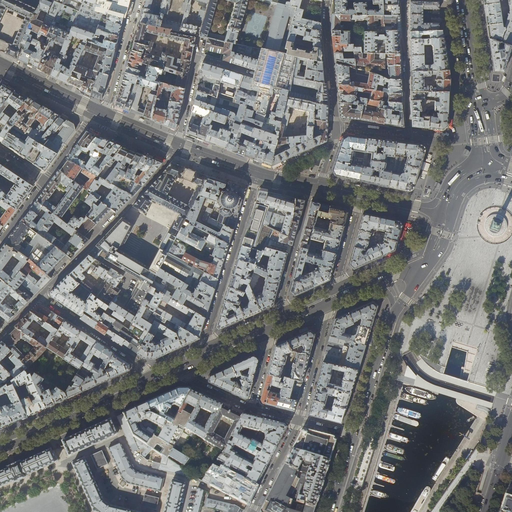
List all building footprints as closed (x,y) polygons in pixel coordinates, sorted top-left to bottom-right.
[(0,0),(0,50),(5,53),(5,54),(16,60),(16,59),(19,61),(27,42),(22,40),(26,33),(37,10),(16,0),(0,0)] [(19,61),(22,62),(28,65),(33,67),(37,69),(47,47),(51,39),(47,37),(45,42),(45,43),(44,45),(42,44),(44,40),(43,39),(40,38),(42,35),(46,37),(62,4),(52,0),(51,0),(51,3),(47,1),(47,0),(41,0),(37,10),(26,33),(22,40),(27,42),(19,61)] [(83,3),(95,8),(97,0),(65,0),(64,5),(79,12),(83,3)] [(103,12),(123,18),(128,0),(97,0),(95,8),(103,12)] [(144,6),(139,22),(160,27),(162,20),(164,14),(167,0),(162,0),(162,2),(161,2),(160,8),(161,8),(159,13),(156,13),(155,15),(151,15),(152,12),(149,10),(151,0),(146,0),(146,1),(144,6)] [(184,0),(184,3),(187,3),(187,0),(167,0),(164,14),(167,14),(170,4),(169,4),(170,0),(184,0)] [(200,31),(201,28),(187,25),(190,14),(188,14),(191,5),(190,4),(190,0),(187,0),(187,3),(185,12),(182,24),(180,32),(196,35),(198,36),(199,36),(200,31)] [(199,36),(202,37),(208,38),(237,44),(262,49),(283,54),(284,51),(284,49),(286,42),(287,38),(282,37),(284,30),(289,31),(291,24),(295,8),(285,5),(271,1),(266,0),(208,0),(207,4),(202,21),(201,28),(200,31),(199,36)] [(289,0),(289,3),(287,2),(286,3),(285,5),(295,8),(291,24),(320,32),(321,21),(317,21),(317,22),(301,18),(303,10),(298,9),(300,0),(315,0),(321,1),(321,0),(289,0)] [(350,4),(350,0),(341,0),(333,0),(333,7),(333,14),(383,16),(383,6),(383,0),(382,0),(361,0),(353,0),(353,9),(347,9),(347,4),(350,4)] [(511,0),(507,0),(509,11),(505,25),(502,24),(500,14),(502,14),(500,4),(499,4),(484,6),(485,15),(488,32),(489,39),(495,41),(496,38),(500,40),(499,42),(502,43),(511,46),(511,45),(511,0)] [(197,19),(202,21),(207,4),(198,1),(198,4),(202,5),(201,10),(200,9),(197,19)] [(423,2),(410,2),(410,16),(410,32),(443,30),(442,23),(442,19),(439,18),(432,18),(432,23),(423,23),(423,9),(433,9),(433,14),(439,14),(439,2),(436,2),(423,2)] [(61,56),(66,59),(67,58),(67,57),(67,56),(65,55),(70,43),(74,44),(76,42),(81,44),(81,45),(85,46),(87,42),(91,43),(94,36),(97,29),(99,24),(100,21),(101,18),(102,16),(103,14),(103,12),(95,8),(83,3),(79,12),(68,35),(63,46),(59,57),(58,58),(60,59),(61,56)] [(68,35),(79,12),(64,5),(62,4),(46,37),(47,37),(51,39),(47,47),(49,48),(51,49),(54,43),(63,46),(68,35)] [(399,5),(398,6),(383,6),(383,16),(400,16),(400,14),(400,12),(399,8),(399,5)] [(101,18),(122,25),(122,21),(123,18),(103,12),(103,14),(107,15),(106,17),(102,16),(101,18)] [(332,22),(331,31),(343,32),(343,21),(355,22),(356,20),(367,21),(368,32),(377,32),(383,32),(383,31),(383,16),(333,14),(332,14),(332,22)] [(400,27),(400,16),(383,16),(383,31),(385,31),(398,31),(400,31),(400,27)] [(120,30),(122,25),(101,18),(100,21),(106,24),(105,28),(104,28),(103,27),(101,26),(101,25),(99,24),(97,29),(118,37),(120,30)] [(171,32),(195,38),(196,36),(196,35),(180,32),(182,24),(162,20),(160,27),(171,30),(171,32)] [(171,30),(160,27),(139,22),(136,33),(133,42),(147,46),(145,54),(142,63),(161,70),(163,70),(175,74),(177,67),(179,68),(181,59),(190,61),(193,50),(193,48),(195,38),(171,32),(171,30)] [(287,38),(286,42),(293,43),(306,46),(312,47),(322,49),(321,40),(320,32),(291,24),(289,31),(287,38)] [(94,36),(117,44),(118,40),(118,37),(97,29),(94,36)] [(444,36),(443,30),(410,32),(410,35),(410,40),(418,40),(420,39),(423,39),(423,38),(422,36),(421,37),(422,35),(427,35),(427,39),(444,38),(444,37),(444,36)] [(332,39),(333,44),(350,44),(350,32),(343,32),(331,31),(332,36),(332,39)] [(399,41),(398,31),(385,31),(385,35),(377,35),(377,32),(368,32),(364,32),(364,43),(358,43),(358,44),(353,44),(353,47),(361,48),(361,53),(362,53),(394,54),(394,52),(399,52),(399,41)] [(116,47),(117,44),(94,36),(91,43),(104,48),(107,49),(115,51),(116,47)] [(206,47),(205,50),(233,57),(237,44),(208,38),(206,47)] [(411,71),(449,70),(448,62),(445,47),(444,38),(427,39),(423,39),(420,39),(420,42),(418,42),(418,40),(410,40),(411,40),(411,54),(411,71)] [(499,42),(495,41),(489,39),(491,55),(494,69),(494,71),(499,72),(504,72),(505,68),(511,46),(502,43),(501,47),(503,48),(499,49),(498,46),(499,42)] [(104,50),(104,48),(91,43),(87,42),(85,46),(77,63),(79,64),(83,56),(87,58),(90,53),(99,56),(93,71),(76,65),(71,75),(67,84),(69,84),(73,85),(76,87),(77,87),(79,90),(80,90),(80,89),(83,82),(80,80),(81,76),(88,79),(89,77),(92,78),(92,77),(96,79),(106,52),(105,51),(105,50),(104,50)] [(132,47),(131,50),(145,54),(147,46),(133,42),(132,47)] [(287,50),(286,52),(284,51),(283,54),(294,56),(323,62),(322,57),(322,55),(322,49),(312,47),(312,49),(311,52),(292,48),(293,43),(286,42),(284,49),(287,50)] [(262,49),(237,44),(233,57),(232,63),(245,68),(249,69),(256,71),(262,50),(262,49)] [(335,60),(344,63),(355,65),(354,55),(352,56),(353,58),(353,59),(343,59),(342,51),(353,51),(354,53),(361,53),(361,48),(353,47),(353,44),(350,44),(333,44),(334,53),(335,53),(336,60),(335,60)] [(63,66),(57,79),(61,81),(67,84),(71,75),(76,65),(77,63),(85,46),(81,45),(80,45),(78,49),(77,49),(73,56),(73,57),(74,57),(70,65),(71,66),(69,69),(67,68),(67,67),(63,66)] [(39,70),(42,71),(49,54),(50,51),(48,50),(49,48),(47,47),(37,69),(39,70)] [(95,83),(105,87),(106,83),(109,72),(111,65),(115,51),(107,49),(106,52),(96,79),(95,82),(95,83)] [(128,61),(126,66),(140,71),(142,63),(145,54),(131,50),(129,57),(128,59),(128,61)] [(270,115),(282,119),(287,97),(288,92),(290,83),(291,77),(292,68),(292,67),(294,56),(283,54),(262,50),(256,71),(255,74),(254,79),(251,88),(259,90),(257,97),(254,109),(257,110),(257,113),(265,115),(270,115)] [(400,52),(399,52),(394,52),(394,54),(362,53),(361,53),(354,53),(354,55),(355,65),(385,68),(385,58),(387,58),(388,73),(389,79),(392,81),(396,81),(401,79),(401,73),(401,71),(400,65),(400,52)] [(44,73),(47,74),(55,56),(54,56),(49,54),(42,71),(44,73)] [(55,56),(47,74),(49,75),(51,76),(58,58),(59,57),(55,56)] [(53,77),(57,79),(63,66),(66,59),(61,56),(60,59),(58,58),(51,76),(53,77)] [(291,77),(317,82),(324,84),(324,72),(323,62),(294,56),(292,67),(294,67),(294,65),(295,65),(295,68),(292,68),(291,77)] [(132,100),(129,112),(139,116),(151,120),(156,99),(157,91),(155,90),(157,84),(159,85),(159,83),(171,85),(185,89),(187,77),(190,61),(181,59),(179,68),(177,67),(175,74),(163,70),(161,70),(142,63),(140,71),(126,66),(125,69),(125,72),(138,77),(136,84),(138,85),(135,93),(132,100)] [(336,62),(336,64),(355,69),(355,67),(355,66),(355,65),(344,63),(335,60),(336,62)] [(199,79),(219,86),(225,70),(214,66),(202,63),(202,65),(201,69),(199,79)] [(336,69),(337,74),(349,73),(356,74),(356,69),(355,69),(336,64),(336,69)] [(337,79),(338,85),(383,92),(383,86),(383,84),(384,78),(381,77),(375,74),(356,69),(356,74),(369,77),(367,84),(363,83),(362,83),(355,82),(350,82),(349,73),(337,74),(337,78),(337,79)] [(219,86),(216,98),(233,102),(237,90),(238,87),(242,75),(232,72),(225,70),(219,86)] [(412,92),(450,92),(450,82),(450,79),(449,70),(411,71),(412,80),(412,88),(412,92)] [(131,92),(135,93),(138,85),(136,84),(138,77),(125,72),(123,78),(121,85),(126,87),(126,85),(130,87),(131,87),(132,83),(134,84),(131,92)] [(242,88),(241,89),(243,90),(242,92),(237,90),(233,102),(240,105),(246,107),(246,109),(242,119),(255,124),(261,127),(265,115),(257,113),(257,110),(254,109),(257,97),(259,90),(251,88),(254,79),(248,77),(242,75),(238,87),(242,88)] [(80,89),(80,90),(83,92),(86,93),(91,80),(92,78),(89,77),(88,79),(81,76),(80,80),(83,82),(80,89)] [(326,87),(325,84),(324,84),(317,82),(291,77),(290,83),(315,88),(315,89),(318,89),(317,93),(316,99),(310,98),(310,96),(288,92),(287,97),(314,103),(328,106),(327,100),(327,99),(327,95),(326,87)] [(401,82),(401,79),(396,81),(392,81),(389,79),(385,78),(384,78),(383,84),(385,84),(385,82),(388,82),(388,86),(401,88),(401,82)] [(198,85),(197,91),(216,98),(219,86),(199,79),(198,85)] [(86,93),(88,94),(90,95),(95,83),(95,82),(91,80),(86,93)] [(95,97),(102,100),(103,94),(105,87),(95,83),(90,95),(95,97)] [(159,83),(159,85),(157,91),(156,99),(164,101),(169,102),(169,101),(181,104),(183,97),(183,96),(185,89),(171,85),(159,83)] [(0,107),(1,107),(6,102),(15,91),(8,86),(3,84),(0,87),(0,107)] [(132,100),(135,93),(131,92),(131,94),(129,93),(129,91),(130,87),(126,85),(126,87),(121,85),(119,91),(117,97),(122,98),(122,97),(130,99),(132,100)] [(339,90),(339,95),(356,97),(357,91),(370,93),(369,99),(379,101),(381,102),(382,98),(383,92),(338,85),(339,90)] [(402,90),(401,88),(388,86),(388,89),(385,89),(385,86),(383,86),(383,92),(384,92),(402,94),(402,90)] [(0,141),(2,143),(4,140),(9,133),(12,128),(17,122),(21,118),(17,113),(16,113),(11,119),(2,112),(9,104),(18,111),(19,110),(18,109),(21,105),(22,106),(28,98),(21,94),(15,91),(6,102),(1,107),(0,107),(0,141)] [(233,102),(216,98),(197,91),(195,98),(193,105),(209,111),(226,118),(235,121),(241,123),(242,119),(246,109),(246,107),(240,105),(233,102)] [(402,98),(402,94),(384,92),(384,96),(386,96),(387,94),(389,94),(388,99),(382,98),(381,102),(384,102),(388,102),(402,103),(402,98)] [(449,101),(450,92),(412,92),(412,95),(412,100),(419,100),(424,101),(424,93),(426,93),(426,97),(434,97),(434,99),(438,99),(438,102),(435,102),(434,113),(438,113),(448,115),(449,101)] [(339,99),(340,102),(362,105),(366,106),(367,99),(360,98),(359,101),(355,101),(356,97),(339,95),(339,99)] [(119,107),(124,109),(126,102),(129,103),(130,99),(122,97),(122,98),(117,97),(116,101),(115,105),(115,106),(119,107)] [(282,119),(279,131),(278,136),(275,145),(271,166),(272,166),(276,164),(280,162),(301,152),(318,145),(320,135),(312,139),(313,119),(314,103),(287,97),(282,119)] [(29,98),(28,98),(22,106),(21,105),(18,109),(19,110),(18,111),(17,113),(21,118),(34,102),(35,102),(32,100),(29,98)] [(126,110),(129,112),(132,100),(130,99),(129,103),(126,102),(124,109),(126,110)] [(156,122),(163,125),(166,110),(165,110),(164,103),(164,101),(156,99),(151,120),(156,122)] [(366,121),(377,123),(378,108),(379,101),(369,99),(367,99),(366,106),(362,105),(360,120),(366,121)] [(421,130),(422,130),(422,118),(422,116),(419,100),(412,100),(411,101),(411,106),(411,117),(412,117),(412,118),(412,126),(420,127),(422,128),(421,130)] [(166,110),(163,125),(170,128),(175,130),(176,130),(179,118),(181,104),(169,101),(169,102),(164,101),(164,103),(169,104),(168,108),(166,110)] [(402,106),(402,103),(388,102),(388,107),(387,106),(383,106),(384,102),(381,102),(379,101),(378,108),(387,109),(402,111),(402,106)] [(38,104),(34,102),(21,118),(17,122),(12,128),(9,133),(19,140),(23,134),(24,135),(30,128),(29,127),(35,118),(34,118),(36,116),(43,107),(38,104)] [(362,105),(340,102),(341,117),(342,118),(360,120),(362,105)] [(313,119),(327,122),(327,112),(328,106),(314,103),(313,119)] [(204,141),(208,127),(205,125),(209,111),(193,105),(192,112),(189,123),(186,134),(194,138),(204,141)] [(33,140),(55,113),(48,109),(43,106),(43,107),(36,116),(34,118),(35,118),(29,127),(30,128),(24,135),(33,140)] [(378,123),(384,124),(387,109),(378,108),(377,123),(378,123)] [(404,127),(403,120),(402,111),(387,109),(384,124),(390,125),(404,127)] [(216,146),(226,118),(209,111),(205,125),(208,127),(204,141),(210,143),(216,146)] [(57,115),(55,113),(33,140),(38,143),(60,116),(57,115)] [(448,116),(448,115),(438,113),(437,117),(422,116),(422,118),(422,130),(428,130),(428,128),(442,130),(443,130),(448,127),(448,126),(448,119),(448,116)] [(273,134),(278,136),(279,131),(282,119),(270,115),(267,124),(275,127),(274,130),(274,131),(273,134)] [(63,118),(60,116),(38,143),(43,146),(49,139),(53,136),(56,132),(67,120),(63,118)] [(220,147),(226,149),(235,121),(226,118),(216,146),(220,147)] [(241,123),(232,151),(237,153),(244,156),(249,141),(240,138),(241,133),(251,137),(255,124),(242,119),(241,123)] [(320,135),(318,145),(323,143),(326,141),(326,131),(327,122),(313,119),(312,139),(320,135)] [(55,137),(64,144),(71,135),(75,130),(74,128),(74,124),(70,122),(67,120),(56,132),(58,134),(55,137)] [(228,150),(232,151),(241,123),(235,121),(226,149),(228,150)] [(251,159),(254,160),(258,151),(260,152),(262,148),(259,148),(260,145),(256,144),(257,139),(261,140),(261,141),(262,141),(275,145),(278,136),(273,134),(260,130),(261,127),(255,124),(251,137),(255,138),(254,142),(253,142),(252,143),(249,141),(244,156),(247,157),(251,159)] [(79,141),(77,144),(81,147),(82,146),(83,143),(86,140),(91,133),(89,132),(87,131),(85,133),(79,141)] [(49,165),(57,154),(43,146),(38,143),(33,140),(24,135),(23,134),(19,140),(9,133),(4,140),(2,143),(11,149),(22,157),(37,166),(44,171),(49,165)] [(93,134),(91,133),(86,140),(83,143),(82,146),(88,148),(90,145),(97,136),(94,134),(93,134)] [(355,136),(348,135),(342,139),(339,148),(346,150),(346,149),(356,151),(355,156),(355,158),(363,159),(366,138),(355,136)] [(60,150),(64,144),(55,137),(53,136),(49,139),(43,146),(57,154),(60,150)] [(97,147),(104,138),(100,137),(97,136),(90,145),(88,148),(82,146),(81,147),(70,161),(89,172),(94,165),(96,163),(98,160),(102,155),(93,151),(97,147)] [(107,140),(104,138),(97,147),(103,150),(110,141),(107,140)] [(373,139),(366,138),(363,159),(367,160),(368,153),(371,153),(371,161),(378,162),(381,140),(373,139)] [(388,140),(381,140),(378,162),(386,163),(387,163),(388,162),(386,161),(387,156),(391,157),(390,164),(393,165),(396,141),(393,141),(388,140)] [(114,143),(110,141),(103,150),(97,147),(93,151),(102,155),(103,155),(103,153),(107,155),(99,168),(94,165),(89,172),(97,176),(98,176),(102,170),(108,162),(108,163),(122,146),(119,145),(114,143)] [(266,164),(271,166),(275,145),(262,141),(260,145),(259,148),(262,148),(260,152),(258,151),(254,160),(257,161),(266,164)] [(408,191),(410,191),(411,191),(413,190),(414,188),(414,187),(414,186),(415,185),(416,179),(420,166),(422,161),(422,159),(424,153),(425,152),(425,151),(425,149),(425,147),(424,146),(423,145),(421,144),(420,144),(419,145),(419,144),(410,143),(408,143),(396,141),(393,165),(388,187),(400,190),(406,191),(406,190),(407,191),(408,191)] [(66,159),(68,160),(70,161),(81,147),(77,144),(71,153),(66,159)] [(128,149),(122,146),(108,163),(108,162),(102,170),(98,176),(111,184),(119,174),(124,177),(128,168),(130,163),(136,152),(128,149)] [(337,153),(335,161),(348,163),(350,164),(351,160),(352,160),(351,159),(352,156),(355,156),(356,151),(346,149),(346,150),(339,148),(337,153)] [(139,153),(136,152),(130,163),(133,165),(131,169),(128,168),(124,177),(129,179),(135,166),(142,155),(139,153)] [(144,155),(142,155),(135,166),(129,179),(134,181),(136,176),(135,175),(135,174),(137,169),(139,168),(141,169),(148,157),(144,155)] [(151,158),(148,157),(141,169),(143,170),(139,176),(137,175),(136,176),(134,181),(137,183),(146,171),(154,160),(151,158)] [(346,178),(359,181),(363,159),(355,158),(354,162),(353,165),(352,164),(351,164),(351,166),(347,166),(348,163),(335,161),(332,170),(335,176),(346,178)] [(367,160),(363,159),(359,181),(366,182),(374,184),(377,169),(377,167),(378,162),(371,161),(367,160)] [(89,172),(70,161),(68,160),(64,165),(60,170),(83,188),(87,191),(89,189),(97,176),(89,172)] [(157,161),(154,160),(146,171),(137,183),(143,186),(145,183),(147,180),(158,167),(159,167),(162,163),(157,161)] [(380,185),(388,187),(393,165),(390,164),(388,171),(385,170),(386,163),(378,162),(377,167),(379,167),(379,166),(380,166),(380,170),(377,169),(374,184),(380,185)] [(203,274),(200,281),(215,289),(216,285),(218,279),(181,260),(168,253),(184,221),(207,176),(189,169),(171,163),(167,168),(163,173),(164,173),(150,188),(133,206),(145,213),(152,199),(180,214),(161,250),(161,249),(151,268),(120,250),(134,224),(122,217),(105,236),(98,243),(90,253),(88,255),(101,263),(104,258),(141,280),(125,310),(112,301),(108,307),(104,312),(115,320),(128,329),(132,323),(141,305),(151,287),(160,268),(184,283),(188,277),(191,276),(195,278),(196,279),(198,279),(201,273),(203,274)] [(33,186),(3,166),(0,169),(0,173),(11,181),(15,183),(7,194),(3,191),(3,190),(0,187),(0,198),(10,206),(15,209),(19,205),(28,193),(33,186)] [(59,169),(52,179),(43,190),(38,198),(36,200),(52,213),(76,231),(84,237),(96,225),(98,222),(111,209),(90,193),(87,191),(81,199),(91,206),(91,209),(84,218),(82,217),(80,218),(79,219),(67,210),(68,208),(70,210),(73,210),(79,201),(79,199),(76,197),(83,188),(60,170),(59,169)] [(137,192),(143,186),(137,183),(134,181),(129,179),(124,177),(119,174),(111,184),(133,196),(137,192)] [(111,209),(116,213),(123,206),(133,196),(111,184),(98,176),(97,176),(89,189),(91,191),(90,193),(111,209)] [(233,230),(227,226),(223,225),(217,221),(210,218),(213,209),(208,208),(207,208),(202,220),(221,229),(219,233),(196,220),(205,197),(208,198),(207,201),(207,202),(211,203),(212,203),(213,200),(216,201),(220,191),(221,191),(223,188),(225,187),(226,182),(216,179),(207,176),(184,221),(229,244),(231,237),(233,230)] [(229,218),(236,221),(239,211),(244,195),(246,189),(245,188),(243,188),(241,187),(240,186),(235,185),(226,182),(225,187),(223,188),(221,191),(220,191),(216,201),(214,207),(219,210),(220,213),(217,221),(223,225),(227,226),(229,218)] [(256,199),(255,202),(265,204),(268,192),(263,191),(259,190),(256,199)] [(280,195),(268,192),(265,204),(269,205),(263,224),(274,230),(281,233),(287,236),(291,221),(293,213),(295,199),(280,195)] [(0,224),(3,226),(8,220),(15,209),(10,206),(0,198),(0,224)] [(299,199),(295,199),(293,213),(291,221),(298,223),(300,215),(302,210),(304,201),(299,199)] [(30,209),(31,210),(46,221),(52,213),(36,200),(33,205),(30,209)] [(265,247),(274,230),(263,224),(269,205),(265,204),(255,202),(253,208),(251,216),(244,237),(241,245),(251,248),(257,250),(263,252),(265,247)] [(309,211),(308,216),(316,218),(318,211),(320,204),(315,203),(311,202),(310,207),(309,211)] [(327,205),(320,204),(318,211),(328,213),(330,206),(327,205)] [(339,208),(330,206),(328,213),(318,211),(316,218),(316,219),(318,220),(319,216),(327,218),(327,219),(330,220),(329,223),(344,227),(345,223),(345,221),(348,212),(346,209),(339,208)] [(149,217),(166,226),(171,217),(153,208),(149,217)] [(27,214),(24,218),(22,219),(21,221),(31,229),(34,226),(39,230),(37,233),(61,251),(76,231),(52,213),(46,221),(31,210),(27,214)] [(368,214),(366,214),(362,216),(361,222),(359,230),(376,235),(380,216),(368,214)] [(507,222),(506,220),(505,219),(503,217),(502,216),(500,215),(497,215),(495,214),(493,215),(491,216),(489,217),(487,219),(486,220),(485,222),(485,224),(485,226),(485,228),(486,230),(487,232),(488,234),(490,235),(492,236),(494,237),(496,237),(499,237),(500,236),(502,235),(504,234),(505,232),(506,230),(507,228),(507,226),(507,224),(507,222)] [(299,247),(302,248),(308,249),(309,246),(312,233),(316,219),(316,218),(308,216),(303,233),(299,247)] [(398,220),(396,220),(381,217),(380,216),(376,235),(397,243),(397,241),(398,238),(399,234),(401,230),(401,229),(401,228),(402,227),(402,225),(402,224),(401,222),(400,221),(398,220)] [(312,233),(340,241),(341,238),(343,231),(344,227),(329,223),(318,220),(316,219),(312,233)] [(10,238),(6,244),(13,249),(14,248),(20,253),(20,252),(22,254),(25,249),(19,245),(28,232),(34,237),(37,233),(31,229),(21,221),(13,232),(9,237),(10,238)] [(211,255),(215,257),(223,261),(226,252),(229,244),(184,221),(168,253),(181,260),(185,252),(187,248),(195,252),(197,248),(201,250),(206,241),(209,242),(205,248),(206,250),(211,253),(211,255)] [(295,233),(298,223),(291,221),(287,236),(281,233),(274,230),(265,247),(287,253),(287,255),(288,255),(289,255),(290,254),(291,250),(295,233)] [(356,239),(354,247),(362,249),(364,250),(365,250),(365,249),(368,245),(374,238),(376,235),(359,230),(356,239)] [(71,258),(76,253),(80,249),(89,240),(84,237),(76,231),(61,251),(66,255),(71,258)] [(153,259),(159,245),(156,244),(159,237),(145,231),(140,244),(132,241),(129,249),(153,259)] [(55,266),(66,255),(61,251),(37,233),(34,237),(25,249),(22,254),(29,259),(47,275),(55,266)] [(316,248),(322,250),(336,254),(338,248),(340,241),(312,233),(309,246),(316,248)] [(395,247),(397,243),(376,235),(374,238),(376,242),(379,241),(380,243),(378,244),(378,243),(377,244),(382,256),(383,256),(394,251),(395,247)] [(376,259),(382,256),(377,244),(376,242),(374,238),(368,245),(369,248),(368,249),(366,251),(365,249),(365,250),(365,252),(370,262),(375,259),(376,259)] [(14,248),(13,249),(6,244),(0,250),(0,278),(7,284),(8,285),(20,271),(24,265),(25,264),(29,259),(22,254),(20,252),(20,253),(14,248)] [(239,253),(237,259),(257,265),(262,254),(263,252),(257,250),(254,259),(248,257),(251,248),(241,245),(239,253)] [(335,260),(336,254),(322,250),(321,254),(319,254),(318,254),(318,255),(314,254),(316,248),(309,246),(308,249),(305,261),(307,262),(312,263),(313,263),(314,261),(317,262),(316,264),(318,265),(332,269),(335,260)] [(283,267),(287,255),(287,253),(265,247),(263,252),(262,254),(270,256),(266,269),(257,265),(255,270),(254,272),(260,275),(266,277),(267,276),(275,279),(280,280),(283,267)] [(365,264),(370,262),(365,252),(363,254),(363,253),(362,253),(362,251),(362,249),(354,247),(351,257),(349,265),(354,269),(365,264)] [(296,269),(293,280),(299,282),(301,275),(302,270),(303,266),(304,264),(305,261),(308,249),(302,248),(299,256),(296,269)] [(220,270),(223,261),(215,257),(214,259),(213,264),(200,261),(185,252),(181,260),(218,279),(220,270)] [(110,269),(101,263),(88,255),(78,264),(69,274),(75,281),(79,284),(89,292),(104,303),(103,303),(108,307),(112,301),(114,298),(120,290),(115,287),(106,281),(109,278),(106,276),(110,269)] [(51,278),(47,275),(29,259),(25,264),(42,278),(38,282),(33,278),(28,275),(31,271),(24,265),(20,271),(35,284),(40,289),(42,287),(51,278)] [(235,266),(233,274),(250,279),(251,277),(249,277),(250,274),(247,273),(248,270),(249,271),(250,271),(251,270),(252,270),(255,270),(257,265),(237,259),(235,266)] [(320,284),(329,280),(331,275),(332,269),(318,265),(317,269),(316,268),(315,268),(312,263),(307,262),(307,263),(311,272),(313,276),(312,277),(313,279),(310,280),(314,287),(320,284)] [(111,268),(110,269),(106,276),(109,278),(106,281),(115,287),(123,276),(111,268)] [(209,307),(212,299),(195,289),(190,286),(184,283),(160,268),(151,287),(183,305),(186,299),(201,308),(200,308),(205,311),(206,310),(208,312),(209,307)] [(34,295),(40,289),(35,284),(20,271),(8,285),(27,302),(31,298),(23,291),(22,293),(17,289),(21,284),(34,295)] [(309,289),(314,287),(310,280),(313,279),(312,277),(313,276),(311,272),(306,274),(305,273),(303,274),(304,275),(303,276),(301,275),(299,282),(293,280),(291,286),(290,292),(295,296),(309,289)] [(50,292),(51,296),(68,307),(76,313),(81,316),(84,313),(97,322),(104,312),(108,307),(103,303),(104,303),(89,292),(87,296),(88,297),(86,301),(85,301),(86,299),(83,297),(82,299),(71,292),(79,284),(75,281),(69,274),(64,279),(50,292)] [(230,281),(228,287),(240,291),(242,283),(245,284),(242,292),(244,292),(245,291),(248,284),(250,279),(233,274),(230,281)] [(190,286),(195,278),(191,276),(188,277),(184,283),(190,286)] [(263,310),(273,305),(275,297),(277,290),(280,280),(275,279),(267,276),(266,277),(264,281),(265,282),(262,293),(261,293),(258,294),(258,296),(255,298),(261,311),(263,310)] [(213,296),(215,289),(200,281),(198,279),(196,279),(195,282),(198,284),(195,289),(212,299),(212,298),(213,296)] [(0,292),(0,315),(0,316),(7,321),(8,321),(19,310),(20,310),(27,302),(8,285),(7,284),(0,292)] [(124,284),(120,290),(114,298),(121,303),(131,289),(124,284)] [(250,316),(261,311),(255,298),(251,289),(248,284),(245,291),(249,301),(248,306),(244,307),(240,302),(239,305),(239,306),(245,318),(250,316)] [(166,319),(179,326),(199,338),(203,327),(206,318),(195,312),(183,305),(151,287),(141,305),(166,319)] [(226,293),(224,300),(235,304),(239,305),(240,302),(240,301),(238,300),(239,299),(239,298),(239,297),(238,296),(238,295),(243,296),(244,292),(242,292),(240,291),(228,287),(226,293)] [(220,312),(216,327),(219,330),(229,325),(245,318),(239,306),(236,308),(236,307),(235,306),(234,306),(235,304),(224,300),(220,312)] [(360,308),(348,313),(353,323),(361,318),(362,319),(359,326),(370,329),(372,322),(373,321),(377,306),(373,302),(360,308)] [(59,316),(57,315),(51,311),(39,303),(31,312),(52,326),(59,316)] [(164,323),(166,319),(141,305),(132,323),(148,332),(152,326),(140,318),(141,316),(148,319),(151,314),(155,316),(156,318),(164,323)] [(31,312),(30,311),(21,319),(14,326),(16,327),(47,348),(58,330),(52,326),(31,312)] [(97,322),(98,322),(94,328),(99,331),(105,335),(109,330),(109,329),(110,328),(115,320),(104,312),(97,322)] [(89,324),(94,328),(98,322),(97,322),(84,313),(81,316),(80,318),(89,324)] [(348,313),(341,316),(334,319),(332,329),(330,336),(348,341),(350,335),(353,324),(353,323),(348,313)] [(61,318),(59,316),(52,326),(58,330),(64,320),(61,318)] [(46,348),(63,359),(81,331),(72,325),(64,320),(58,330),(47,348),(46,348)] [(131,349),(137,353),(148,332),(132,323),(128,329),(115,320),(110,328),(109,329),(109,330),(130,343),(127,347),(131,349)] [(169,352),(182,346),(176,333),(164,327),(154,321),(152,326),(148,332),(154,336),(155,336),(157,331),(168,337),(161,340),(162,341),(167,353),(169,352)] [(199,339),(199,338),(179,326),(178,330),(169,324),(164,327),(176,333),(182,346),(184,345),(197,339),(199,339)] [(370,331),(370,329),(359,326),(358,326),(356,334),(353,336),(350,335),(348,341),(358,343),(365,345),(366,343),(370,331)] [(47,348),(16,327),(10,333),(8,335),(2,341),(19,360),(20,359),(28,368),(46,348),(47,348)] [(126,349),(127,347),(130,343),(109,330),(105,335),(117,343),(126,349)] [(298,335),(286,341),(291,350),(292,351),(298,352),(296,347),(302,345),(303,347),(302,353),(309,356),(315,334),(310,330),(308,331),(300,334),(298,335)] [(88,336),(81,331),(63,359),(49,382),(56,386),(65,392),(69,386),(71,382),(77,374),(82,366),(97,342),(88,336)] [(140,356),(144,358),(154,359),(159,357),(167,353),(162,341),(155,344),(155,343),(154,342),(152,341),(151,341),(154,336),(148,332),(137,353),(140,356)] [(358,343),(348,341),(330,336),(328,344),(323,362),(339,366),(357,370),(361,357),(362,356),(365,345),(358,343)] [(0,343),(0,361),(2,360),(3,360),(4,359),(5,360),(9,357),(16,365),(16,368),(9,373),(11,374),(15,378),(24,371),(28,368),(20,359),(19,360),(2,341),(0,343)] [(272,359),(268,373),(273,375),(280,377),(286,355),(291,356),(292,351),(291,350),(286,341),(279,344),(275,346),(272,359)] [(85,380),(80,387),(82,392),(98,384),(110,379),(105,368),(115,353),(109,350),(101,344),(97,342),(82,366),(93,373),(93,375),(92,375),(91,376),(91,377),(90,377),(88,376),(87,377),(85,380)] [(304,374),(309,356),(302,353),(298,352),(292,351),(291,356),(295,357),(293,363),(292,362),(291,367),(292,367),(289,378),(302,381),(304,374)] [(417,352),(416,351),(417,352),(421,358),(423,360),(425,362),(426,364),(428,366),(431,368),(433,369),(435,371),(438,372),(440,373),(443,374),(445,375),(445,372),(444,367),(440,365),(421,355),(417,352)] [(110,379),(119,374),(121,374),(127,371),(130,370),(130,364),(125,360),(123,359),(115,353),(105,368),(110,379)] [(241,361),(231,365),(236,376),(237,378),(238,379),(252,383),(255,371),(258,359),(254,355),(241,361)] [(436,378),(495,396),(497,391),(463,380),(445,375),(443,374),(440,373),(438,372),(435,371),(433,369),(431,368),(428,366),(426,364),(425,362),(423,360),(421,358),(416,362),(416,363),(417,365),(419,367),(421,369),(424,371),(426,373),(429,375),(432,377),(436,378)] [(319,375),(317,385),(333,389),(336,378),(337,374),(339,366),(323,362),(319,375)] [(9,373),(0,363),(0,388),(0,389),(4,386),(2,384),(4,382),(5,382),(7,380),(7,379),(11,374),(9,373)] [(220,387),(231,392),(236,382),(231,380),(231,378),(236,376),(231,365),(220,370),(209,375),(209,382),(212,383),(220,387)] [(397,373),(395,380),(413,385),(415,379),(415,378),(416,377),(416,376),(407,365),(404,375),(397,373)] [(354,380),(357,370),(339,366),(337,374),(343,375),(342,379),(336,378),(333,389),(350,393),(353,386),(354,380)] [(57,403),(67,398),(65,392),(56,386),(54,389),(50,391),(49,389),(45,391),(42,385),(41,384),(44,379),(28,368),(30,374),(45,408),(57,403)] [(39,410),(45,408),(30,374),(28,375),(26,371),(24,371),(15,378),(11,380),(15,388),(24,384),(23,384),(26,383),(27,385),(27,387),(30,394),(31,395),(32,394),(33,396),(35,396),(34,398),(31,400),(29,396),(28,396),(20,399),(27,416),(39,410)] [(264,403),(266,404),(269,391),(270,389),(267,389),(268,385),(269,385),(269,387),(270,387),(273,375),(268,373),(262,392),(260,399),(262,403),(264,403)] [(80,392),(82,392),(80,387),(85,380),(77,374),(71,382),(73,383),(74,381),(75,382),(71,387),(69,386),(65,392),(67,398),(79,393),(80,392)] [(416,377),(415,378),(415,379),(413,385),(447,395),(450,396),(459,399),(461,400),(463,401),(464,401),(464,400),(466,401),(472,403),(473,404),(473,403),(476,404),(486,407),(491,409),(493,404),(493,403),(433,385),(429,383),(426,381),(422,379),(419,376),(416,374),(416,375),(416,376),(416,377)] [(289,378),(284,376),(283,378),(280,377),(273,375),(270,387),(270,389),(269,391),(280,393),(279,395),(297,400),(299,394),(302,381),(289,378)] [(250,390),(252,383),(238,379),(237,380),(236,382),(231,392),(238,395),(241,397),(245,399),(249,397),(250,390)] [(0,428),(25,417),(27,416),(20,399),(15,388),(11,380),(4,386),(0,389),(0,388),(0,428)] [(314,394),(313,400),(325,403),(327,395),(331,396),(331,395),(333,389),(317,385),(314,394)] [(163,396),(146,404),(149,411),(150,412),(154,410),(156,412),(154,416),(172,425),(174,420),(166,416),(168,411),(170,411),(171,409),(170,409),(170,407),(175,405),(181,408),(191,390),(189,389),(188,389),(178,389),(163,396)] [(330,401),(329,404),(333,405),(346,409),(347,403),(350,393),(333,389),(331,395),(337,397),(337,399),(334,398),(333,402),(330,401)] [(197,393),(191,390),(181,408),(174,420),(172,425),(178,428),(179,426),(184,429),(192,416),(183,412),(187,404),(196,408),(203,395),(197,393)] [(270,405),(276,406),(279,395),(280,393),(269,391),(266,404),(270,405)] [(80,396),(79,393),(67,398),(69,401),(80,396)] [(194,434),(204,440),(223,404),(212,399),(203,395),(196,408),(192,416),(184,429),(183,431),(192,437),(193,437),(194,434)] [(284,408),(294,411),(297,400),(279,395),(276,406),(284,408)] [(316,417),(325,419),(328,408),(326,407),(326,409),(324,408),(325,403),(313,400),(310,408),(309,415),(310,415),(316,417)] [(140,406),(135,409),(141,423),(146,420),(163,429),(158,438),(154,435),(147,446),(168,459),(169,456),(173,450),(183,431),(181,430),(178,436),(175,434),(178,428),(172,425),(154,416),(151,414),(150,413),(147,415),(146,413),(149,411),(146,404),(140,406)] [(229,443),(231,437),(243,414),(232,409),(223,404),(204,440),(224,452),(227,446),(229,443)] [(476,407),(475,409),(481,410),(483,411),(489,415),(489,414),(491,411),(486,407),(476,404),(476,407)] [(340,423),(341,423),(344,415),(346,409),(333,405),(331,410),(328,410),(329,408),(328,408),(325,419),(331,421),(340,423)] [(129,411),(123,414),(126,421),(130,419),(131,422),(127,423),(133,437),(147,446),(154,435),(147,431),(145,435),(140,432),(137,425),(141,423),(135,409),(129,411)] [(190,478),(192,475),(168,459),(147,446),(133,437),(127,423),(126,421),(123,414),(117,417),(118,418),(117,419),(118,419),(133,452),(138,450),(138,451),(144,448),(146,451),(142,456),(148,461),(152,462),(153,462),(152,468),(159,470),(186,477),(187,475),(190,478)] [(254,417),(243,414),(231,437),(234,439),(231,444),(229,443),(227,446),(233,450),(235,446),(246,452),(252,440),(248,438),(248,440),(239,435),(242,429),(242,428),(259,432),(259,431),(262,425),(263,419),(254,417)] [(287,428),(285,425),(284,425),(276,423),(263,419),(262,425),(259,431),(264,434),(265,439),(264,442),(276,449),(287,428)] [(111,422),(111,421),(111,422),(110,421),(108,422),(84,432),(62,442),(63,443),(64,445),(69,457),(117,435),(111,422)] [(292,450),(329,461),(334,446),(336,441),(335,441),(336,439),(335,438),(334,437),(329,436),(320,434),(318,433),(309,431),(305,430),(302,431),(299,437),(292,450)] [(256,457),(254,461),(267,467),(271,459),(276,449),(264,442),(262,445),(252,440),(246,452),(256,457)] [(128,484),(160,492),(163,479),(136,473),(132,469),(120,443),(108,448),(122,479),(128,484)] [(244,479),(245,480),(257,486),(261,478),(267,467),(254,461),(252,464),(236,456),(237,455),(232,452),(233,450),(227,446),(224,452),(217,461),(223,464),(222,468),(230,472),(232,468),(246,476),(244,479)] [(56,462),(51,451),(51,450),(20,464),(20,462),(17,463),(14,465),(10,467),(8,468),(8,469),(0,472),(0,487),(13,481),(14,483),(26,477),(26,476),(56,462)] [(189,460),(173,450),(169,456),(184,466),(189,460)] [(299,471),(303,472),(324,478),(329,464),(329,461),(292,450),(289,456),(285,464),(299,471)] [(97,470),(108,465),(102,451),(91,456),(97,470)] [(132,511),(109,506),(103,502),(84,459),(72,464),(93,511),(94,511),(95,511),(132,511)] [(313,511),(315,508),(306,505),(305,508),(300,506),(301,503),(290,500),(289,499),(290,494),(292,495),(300,479),(297,477),(299,471),(285,464),(285,465),(276,481),(266,500),(261,511),(260,511),(313,511)] [(252,496),(257,486),(245,480),(243,483),(228,475),(230,472),(222,468),(220,471),(212,467),(206,475),(213,479),(210,485),(237,500),(238,497),(242,499),(241,502),(246,505),(247,505),(252,496)] [(322,485),(324,478),(303,472),(300,479),(292,495),(290,500),(301,503),(306,505),(315,508),(322,485)] [(460,511),(471,479),(470,479),(470,480),(446,511),(460,511)] [(164,511),(177,511),(184,484),(172,481),(164,511)] [(503,505),(500,511),(511,511),(511,484),(510,485),(509,487),(508,489),(507,491),(503,505)] [(191,511),(199,511),(205,491),(198,487),(191,511)] [(141,506),(156,510),(159,498),(144,495),(141,506)] [(205,507),(227,511),(236,511),(239,508),(233,505),(230,504),(207,499),(205,507)]
